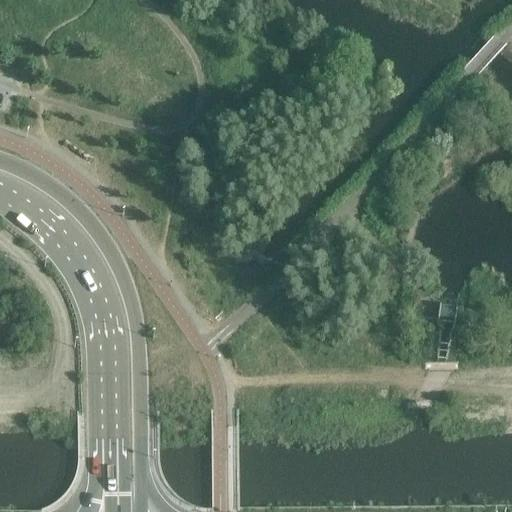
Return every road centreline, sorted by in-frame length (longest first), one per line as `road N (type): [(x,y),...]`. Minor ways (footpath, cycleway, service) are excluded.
road 1 (tertiary): [(142,511),(129,293),(86,218),(0,160)]
road 2 (tertiary): [(0,192),(59,237),(100,307),(111,511)]
